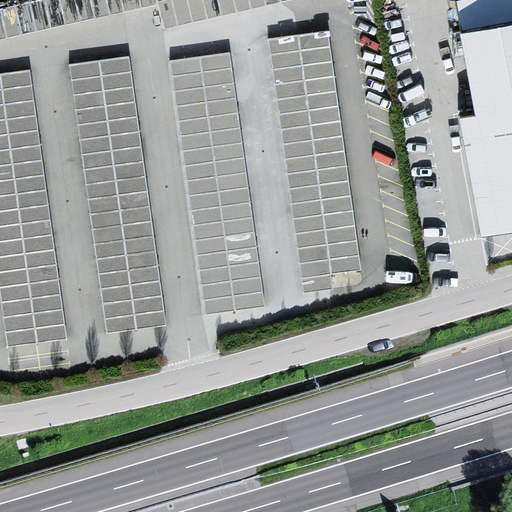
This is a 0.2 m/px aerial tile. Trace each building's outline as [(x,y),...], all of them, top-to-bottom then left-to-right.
[(233,0),(159,0),(164,21),(235,5),(233,0)] [(16,2),(0,3),(0,31),(20,29),(16,2)] [(511,230),(511,20),(445,34),(461,113),(448,116),(473,238),(511,230)] [(359,262),(330,24),(270,31),(301,285),(331,281),(329,265),(359,262)] [(262,300),(231,46),(171,53),(202,307),(262,300)] [(129,50),(70,57),(105,325),(164,317),(129,50)] [(66,333),(31,63),(0,67),(0,300),(5,341),(66,333)]
